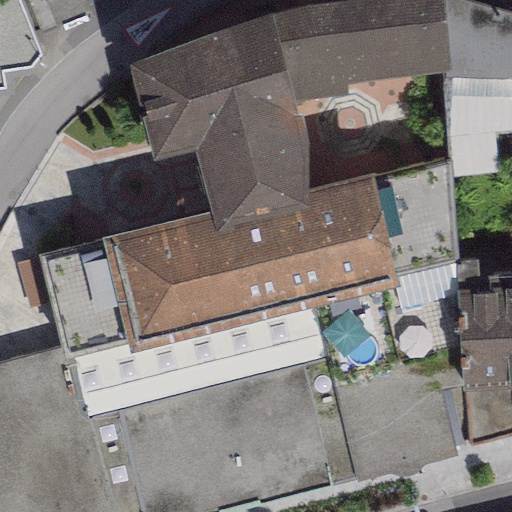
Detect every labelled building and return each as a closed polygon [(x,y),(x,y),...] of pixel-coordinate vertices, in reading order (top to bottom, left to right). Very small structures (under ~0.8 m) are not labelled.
[(15,0),(0,0),(0,91),(3,91),(1,77),(31,71),(40,59),(15,0)] [(330,380),(453,345),(443,277),(456,272),(450,182),(449,173),(449,164),(445,165),(440,83),(451,82),(442,2),(302,17),(273,29),(125,82),(154,175),(192,167),(209,224),(40,268),(60,354),(63,370),(72,366),(88,423),(113,511),(262,511),(333,495),(303,375),(327,368),(330,380)] [(492,137),(511,135),(511,20),(442,2),(451,82),(440,83),(445,165),(449,164),(449,173),(450,182),(496,177),(492,137)] [(460,404),(511,401),(511,285),(487,287),(488,303),(454,305),(460,404)] [(0,511),(113,511),(88,423),(72,366),(63,370),(60,354),(0,369),(0,511)]
